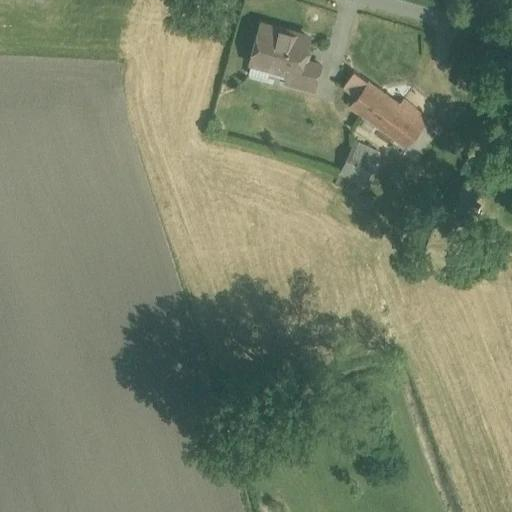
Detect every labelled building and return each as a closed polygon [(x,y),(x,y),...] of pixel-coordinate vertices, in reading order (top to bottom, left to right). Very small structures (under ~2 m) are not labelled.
[(326,71),(312,67),(320,40),(265,23),(253,63),(291,75),(287,86),(318,95),(326,71)] [(374,81),(353,110),(408,151),(430,122),(374,81)] [(361,139),(342,176),(370,190),(388,153),(361,139)] [(429,142),(418,173),(463,189),(474,158),(429,142)] [(385,209),(369,209),(369,234),(386,233),(385,209)]
